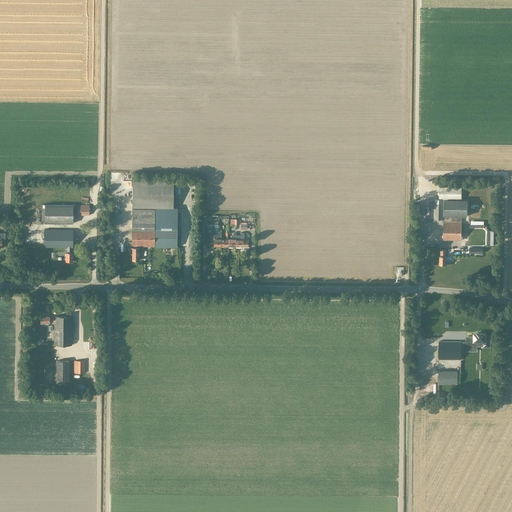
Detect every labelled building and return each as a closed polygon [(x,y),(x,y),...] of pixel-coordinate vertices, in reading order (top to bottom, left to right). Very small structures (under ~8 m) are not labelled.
[(172,207),(173,181),(137,181),(137,178),(132,178),(132,181),(131,207),(172,207)] [(443,199),(460,199),(461,187),(439,187),(439,199),(435,199),(435,203),(426,203),(426,219),(444,219),(444,222),(443,222),(443,240),(461,240),(461,216),(467,216),(467,201),(443,201),(443,199)] [(45,204),(45,223),(73,223),(73,205),(45,204)] [(89,215),(89,205),(77,205),(77,215),(89,215)] [(177,207),(155,207),(155,246),(177,247),(177,207)] [(154,246),(154,229),(155,209),(132,209),(132,242),(128,242),(128,254),(132,254),(132,260),(139,260),(139,257),(143,257),(143,251),(138,251),(138,246),(154,246)] [(31,224),(30,244),(40,244),(40,224),(31,224)] [(72,247),(73,230),(44,230),(44,247),(67,247),(67,252),(66,252),(66,261),(72,261),(72,252),(71,252),(71,247),(72,247)] [(221,247),(221,239),(221,232),(219,232),(219,235),(213,235),(212,239),(211,239),(211,242),(212,243),(214,243),(214,246),(221,247)] [(236,247),(243,247),(248,247),(248,239),(244,239),(244,233),(240,233),(240,235),(236,235),(236,239),(236,247)] [(72,345),(72,316),(54,316),(54,317),(49,317),(49,316),(40,316),(40,323),(49,323),(49,322),(54,322),(54,345),(72,345)] [(444,326),(444,318),(432,318),(432,326),(444,326)] [(489,347),(489,338),(485,338),(485,334),(482,334),(481,334),(478,334),(476,334),(474,334),(474,337),(466,337),(466,342),(467,342),(467,346),(466,346),(466,351),(476,351),(476,342),(484,342),(484,344),(483,344),(483,345),(484,345),(484,347),(489,347)] [(439,359),(461,359),(461,341),(439,341),(439,359)] [(84,373),(84,360),(74,360),(74,373),(84,373)] [(56,361),(56,383),(68,383),(69,361),(56,361)] [(457,384),(457,371),(439,371),(439,383),(457,384)]
